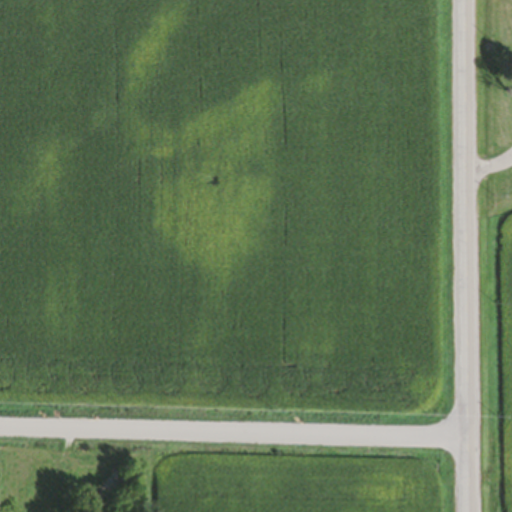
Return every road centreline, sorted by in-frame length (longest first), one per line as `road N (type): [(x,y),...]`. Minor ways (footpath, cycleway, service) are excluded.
road 1 (tertiary): [(468,511),(464,0)]
road 2 (residential): [(468,438),(0,426)]
